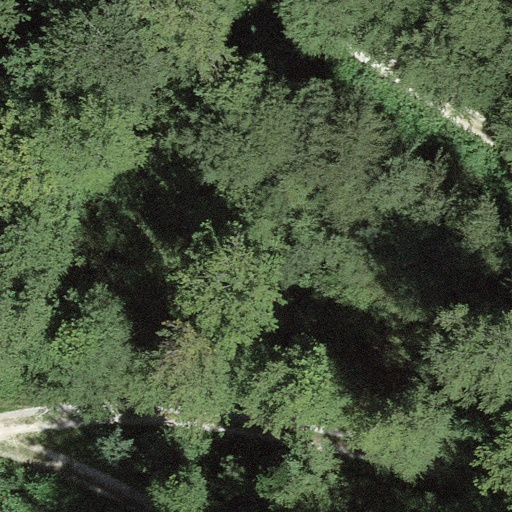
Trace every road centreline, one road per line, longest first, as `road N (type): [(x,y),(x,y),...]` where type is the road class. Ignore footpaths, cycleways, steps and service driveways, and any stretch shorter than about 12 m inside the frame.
road 1 (track): [(511,489),(186,410),(104,406),(0,420)]
road 2 (track): [(302,0),(511,150)]
road 3 (track): [(170,511),(92,474),(0,445)]
